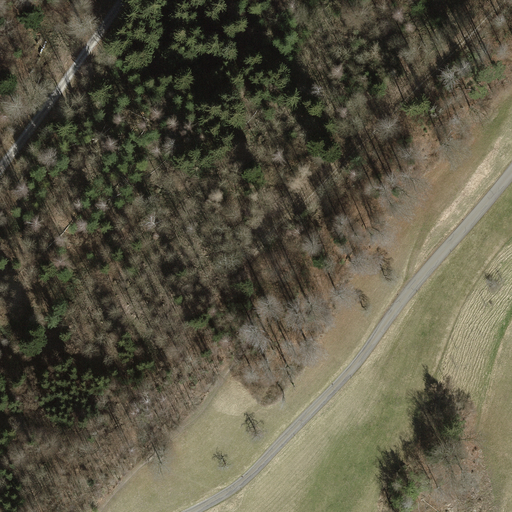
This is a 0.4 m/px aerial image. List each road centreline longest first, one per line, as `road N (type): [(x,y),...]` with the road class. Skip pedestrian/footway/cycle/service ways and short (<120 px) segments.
road 1 (unclassified): [(193,511),(248,478),(358,361),(511,171)]
road 2 (track): [(504,0),(266,237)]
road 3 (track): [(0,169),(124,0)]
